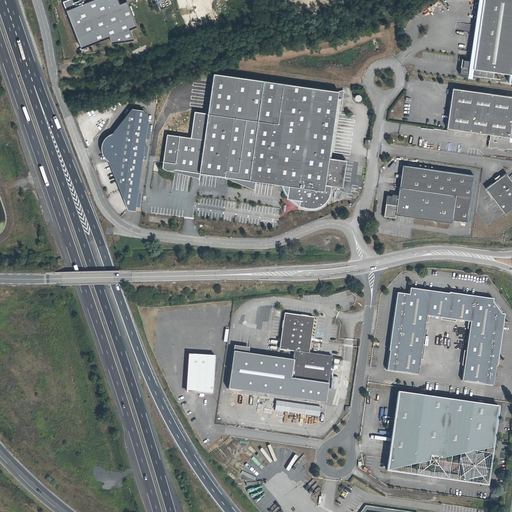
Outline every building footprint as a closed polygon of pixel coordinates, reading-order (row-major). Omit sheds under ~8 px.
[(64,0),(62,1),(81,47),(108,37),(110,43),(132,40),(128,29),(136,27),(126,2),(118,5),(116,0),(64,0)] [(511,83),(511,0),(482,0),(474,61),(469,60),(463,60),(462,66),(462,70),(462,71),(462,72),(463,73),(464,73),(465,73),(465,74),(489,77),(490,71),(493,71),(509,74),(508,82),(511,83)] [(474,61),(482,0),(477,0),(469,60),(474,61)] [(335,112),(338,91),(213,73),(207,113),(194,111),(190,137),(167,134),(162,167),(165,169),(167,170),(168,171),(169,171),(170,171),(172,170),(174,170),(174,169),(199,173),(223,176),(255,181),(288,186),(287,198),(299,200),(299,205),(302,207),(306,208),(308,208),(311,208),(314,208),(318,207),(321,205),(325,202),(327,199),(329,196),(329,194),(331,185),(325,184),(335,112)] [(511,96),(452,88),(447,128),(490,134),(489,140),(488,147),(494,148),(495,147),(496,147),(498,149),(500,149),(502,149),(506,149),(507,149),(508,148),(511,148),(511,96)] [(340,113),(344,90),(338,91),(335,112),(340,113)] [(135,211),(148,118),(142,110),(132,108),(112,133),(107,140),(105,153),(108,161),(128,210),(135,211)] [(105,153),(107,140),(112,133),(111,133),(109,134),(108,135),(106,136),(105,138),(103,140),(102,142),(101,144),(101,146),(101,148),(101,151),(102,154),(103,156),(105,159),(108,161),(105,153)] [(412,189),(415,166),(402,165),(399,187),(412,189)] [(467,222),(473,175),(415,166),(412,189),(399,187),(398,195),(392,194),(392,196),(387,195),(386,204),(387,204),(386,209),(385,209),(384,216),(395,218),(395,214),(451,223),(452,219),(467,222)] [(199,178),(199,173),(174,169),(174,170),(172,170),(170,171),(169,171),(199,178)] [(511,207),(511,181),(506,173),(485,188),(504,213),(511,207)] [(254,190),(255,181),(223,176),(254,190)] [(386,370),(418,374),(426,316),(470,322),(461,381),(493,385),(495,366),(497,366),(504,314),(501,313),(492,302),(493,299),(448,292),(448,293),(409,288),(408,294),(396,293),(388,351),(389,351),(386,370)] [(307,353),(312,317),(285,313),(280,349),(294,351),(293,359),(290,378),(327,383),(331,356),(307,353)] [(290,378),(293,359),(248,353),(248,347),(233,345),(227,388),(325,402),(327,383),(290,378)] [(212,393),(214,355),(189,354),(187,391),(212,393)] [(493,447),(498,406),(396,391),(385,470),(429,461),(430,455),(440,457),(439,458),(464,453),(465,457),(460,458),(465,480),(486,475),(481,453),(475,454),(474,451),(493,447)]
